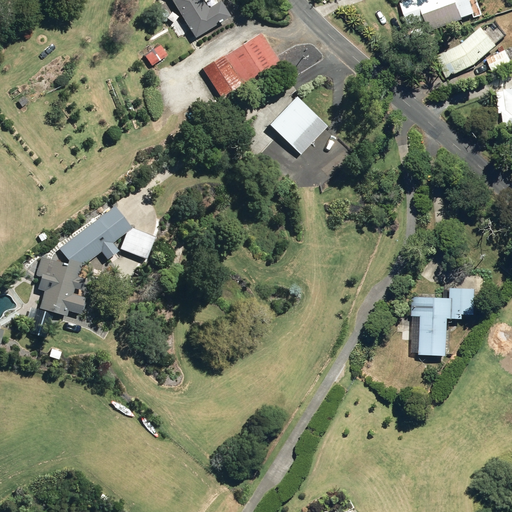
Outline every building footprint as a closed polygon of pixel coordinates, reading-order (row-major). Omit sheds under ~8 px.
[(190,31),(195,38),(230,17),(220,1),(208,8),(202,0),(171,0),(184,21),(178,24),(185,34),(190,31)] [(426,20),(430,31),(464,20),(463,18),(476,14),(471,0),(414,0),(402,4),(409,26),(426,20)] [(438,57),(448,80),(477,66),(499,48),(484,29),(464,46),(438,57)] [(204,70),(223,101),(281,66),(262,35),(204,70)] [(145,56),(153,68),(169,57),(161,45),(145,56)] [(489,60),(495,74),(511,66),(511,49),(506,52),(504,47),(499,49),(502,55),(489,60)] [(505,115),(507,128),(511,127),(511,91),(499,92),(501,115),(505,115)] [(26,95),(14,103),(19,110),(31,103),(26,95)] [(269,127),(301,158),(329,128),(296,98),(269,127)] [(38,308),(66,317),(68,311),(80,315),(85,299),(72,294),(74,289),(81,291),(84,280),(78,277),(81,266),(100,252),(107,261),(118,252),(111,244),(126,233),(119,249),(146,260),(155,239),(131,230),(114,207),(80,232),(83,236),(62,252),(68,261),(67,266),(40,257),(34,276),(41,278),(37,290),(44,292),(38,308)] [(415,299),(414,316),(423,316),(422,355),(447,355),(448,318),(463,319),(463,314),(476,315),(476,292),(452,291),(452,301),(445,300),(415,299)] [(49,357),(60,361),(62,353),(51,350),(49,357)]
